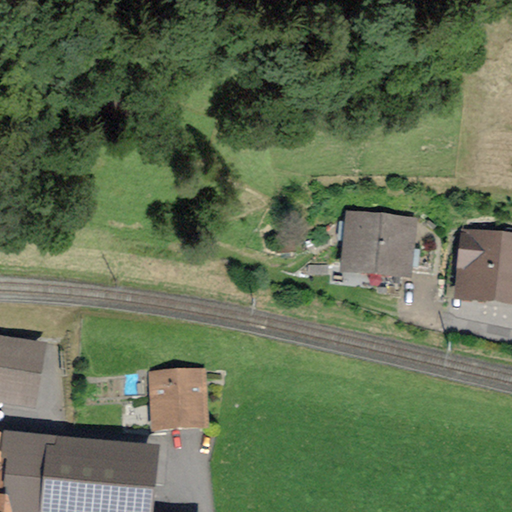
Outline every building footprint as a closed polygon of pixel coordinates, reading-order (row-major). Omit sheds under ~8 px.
[(98,109),(132,113),(134,91),(101,87),(98,109)] [(414,271),(419,222),(361,217),(356,266),(414,271)] [(511,297),(511,241),(471,237),(465,292),(511,297)] [(0,395),(40,402),(51,337),(0,327),(0,395)] [(201,422),(198,374),(157,377),(160,424),(201,422)] [(121,511),(128,455),(47,447),(48,443),(34,441),(34,445),(5,442),(4,457),(0,456),(0,505),(33,509),(32,511),(121,511)]
